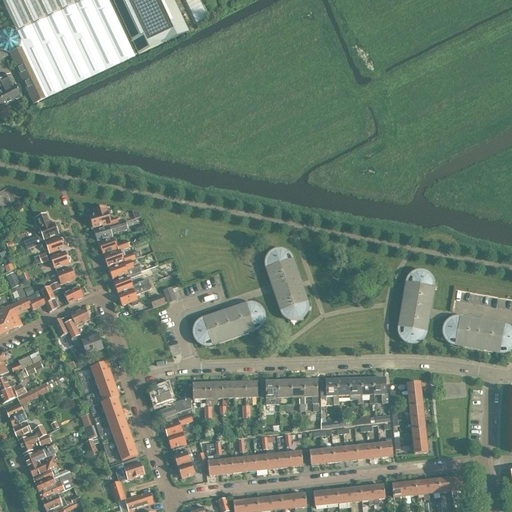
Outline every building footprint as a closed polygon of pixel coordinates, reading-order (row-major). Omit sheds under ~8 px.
[(0,30),(0,49),(8,52),(32,103),(134,55),(133,54),(136,52),(137,54),(161,43),(140,0),(118,0),(113,3),(114,5),(111,6),(110,4),(95,11),(92,4),(63,17),(59,10),(16,31),(16,30),(7,27),(0,30)] [(181,5),(189,25),(200,21),(191,1),(181,5)] [(0,106),(20,95),(14,83),(9,73),(0,77),(0,106)] [(90,213),(86,214),(88,220),(90,220),(92,227),(101,224),(102,227),(117,222),(115,217),(108,219),(104,206),(92,209),(93,214),(90,215),(90,213)] [(35,236),(23,241),(26,249),(35,245),(44,241),(43,239),(58,233),(56,228),(56,227),(56,224),(54,223),(53,222),(49,224),(44,213),(35,216),(39,227),(34,229),(33,231),(35,236)] [(102,227),(93,229),(96,241),(111,236),(110,231),(111,230),(112,232),(122,229),(127,227),(125,220),(119,222),(117,222),(102,227)] [(44,242),(41,243),(43,249),(46,248),(48,253),(63,248),(61,243),(62,241),(61,238),(59,237),(59,236),(44,242)] [(113,237),(96,243),(99,250),(100,249),(102,253),(117,248),(117,250),(121,249),(129,246),(126,239),(115,243),(113,237)] [(103,256),(102,257),(103,260),(105,261),(107,266),(126,259),(127,261),(131,260),(139,257),(137,251),(124,255),(121,249),(117,250),(103,255),(103,256)] [(264,260),(263,263),(264,265),(264,267),(267,266),(272,282),(274,289),(281,310),(279,311),(280,313),(281,315),(283,316),(285,318),(287,319),(289,319),(291,320),(293,320),(296,319),(298,318),(300,317),(301,315),(303,313),(304,311),(305,309),(305,307),(305,305),(304,302),(299,287),(297,281),(290,261),(287,262),(284,255),(286,253),(284,252),(282,251),(280,250),(277,250),(275,250),(273,250),(271,251),(269,253),(267,254),(265,256),(264,258),(264,260)] [(64,251),(49,256),(51,261),(49,262),(52,267),(53,267),(53,268),(69,263),(68,261),(69,259),(68,257),(66,256),(64,251)] [(37,254),(32,256),(33,260),(46,256),(44,252),(37,254)] [(46,256),(33,260),(35,264),(40,262),(47,260),(46,256)] [(123,263),(107,268),(111,279),(126,273),(127,276),(128,275),(140,271),(137,265),(133,266),(131,260),(127,261),(123,263)] [(10,263),(3,265),(6,271),(13,268),(10,263)] [(70,266),(55,272),(59,284),(74,278),(70,266)] [(13,271),(4,275),(10,288),(13,287),(13,286),(19,284),(13,271)] [(406,284),(399,325),(403,325),(402,333),(400,334),(401,336),(402,338),(404,339),(405,341),(408,342),(410,342),(412,343),(414,342),(417,342),(419,341),(421,340),(422,338),(424,336),(425,334),(425,332),(423,331),(425,317),(427,306),(431,286),(433,286),(433,284),(433,282),(433,280),(432,278),(431,276),(429,274),(427,273),(425,272),(423,271),(421,271),(419,271),(417,271),(415,272),(413,273),(411,274),(410,276),(411,277),(410,285),(406,284)] [(25,272),(17,274),(20,281),(27,279),(25,272)] [(127,276),(112,281),(116,293),(127,288),(128,290),(132,288),(132,289),(148,283),(147,279),(145,278),(136,282),(136,283),(131,285),(129,277),(128,275),(127,276)] [(57,282),(49,285),(51,291),(59,287),(57,282)] [(128,291),(117,295),(121,305),(130,302),(131,304),(133,305),(136,303),(137,302),(136,299),(134,294),(149,289),(150,287),(148,283),(132,289),(132,288),(128,290),(128,291)] [(19,284),(13,286),(13,287),(18,297),(16,297),(17,301),(25,298),(19,284)] [(30,285),(23,288),(27,297),(34,293),(30,285)] [(49,285),(39,290),(39,291),(45,303),(49,312),(55,309),(55,308),(58,306),(53,296),(51,291),(49,285)] [(59,287),(51,291),(53,296),(62,292),(67,303),(82,296),(77,285),(65,291),(63,286),(59,287)] [(169,287),(163,289),(167,301),(174,298),(171,292),(170,288),(169,287)] [(27,297),(26,297),(30,306),(32,309),(45,303),(39,291),(34,293),(27,297)] [(161,294),(149,299),(152,307),(164,302),(161,294)] [(0,309),(0,335),(21,325),(21,324),(16,313),(30,306),(26,297),(25,298),(17,301),(0,309)] [(192,329),(192,331),(193,333),(193,335),(194,337),(196,339),(197,341),(199,342),(201,343),(203,343),(204,341),(211,339),(212,342),(251,329),(250,325),(257,323),(259,324),(260,323),(261,321),(262,319),(262,316),(262,314),(262,312),(261,310),(260,308),(259,306),(257,305),(255,304),(253,303),(251,302),(249,302),(247,302),(245,303),(245,305),(202,320),(201,317),(199,318),(197,320),(196,321),(195,323),(193,325),(193,327),(192,329)] [(72,320),(63,323),(67,333),(69,336),(70,339),(79,335),(75,325),(89,319),(84,307),(69,314),(72,320)] [(443,327),(443,330),(443,332),(443,334),(444,336),(446,338),(447,340),(449,338),(456,339),(456,343),(496,350),(497,346),(505,348),(505,350),(507,349),(509,347),(511,346),(511,344),(511,329),(510,327),(508,326),(506,325),(503,324),(503,326),(458,319),(458,316),(456,316),(453,316),(451,317),(449,318),(447,319),(446,321),(444,323),(443,325),(443,327)] [(60,318),(52,322),(52,323),(59,337),(63,335),(66,341),(68,346),(73,344),(71,341),(70,339),(69,336),(67,333),(63,323),(60,318)] [(79,335),(70,339),(71,341),(73,344),(74,346),(80,345),(82,344),(86,354),(101,348),(96,335),(84,340),(81,334),(79,335)] [(18,363),(9,366),(12,372),(20,368),(20,369),(23,368),(23,367),(38,360),(34,352),(28,355),(17,360),(18,363)] [(38,360),(23,367),(23,368),(26,375),(41,368),(38,360)] [(80,360),(73,362),(76,368),(82,366),(80,360)] [(104,362),(90,366),(94,378),(110,373),(106,361),(104,362)] [(110,373),(94,378),(98,390),(114,384),(110,373)] [(0,377),(0,390),(14,385),(14,384),(12,380),(12,379),(7,381),(5,376),(0,377)] [(53,378),(44,382),(47,388),(49,387),(56,383),(53,378)] [(360,378),(348,379),(349,396),(349,399),(356,399),(356,403),(361,403),(361,395),(360,378)] [(372,378),(360,378),(361,395),(368,395),(368,403),(373,403),(373,395),(372,378)] [(384,378),(372,378),(373,395),(380,395),(381,403),(387,403),(386,394),(385,394),(384,378)] [(324,386),(319,386),(319,399),(325,399),(325,397),(332,396),(332,405),(337,404),(337,396),(336,379),(324,379),(324,386)] [(348,379),(336,379),(337,396),(349,396),(348,379)] [(290,380),(277,381),(278,398),(291,398),(290,380)] [(303,380),(290,380),(291,398),(298,398),(298,404),(304,403),(304,397),(303,397),(303,380)] [(316,380),(303,380),(303,397),(304,397),(310,397),(310,403),(311,403),(311,410),(317,410),(317,403),(316,397),(316,380)] [(256,381),(243,382),(244,398),(256,397),(256,386),(256,382),(256,381)] [(277,381),(264,381),(264,389),(264,398),(264,399),(278,398),(277,381)] [(419,381),(405,383),(406,395),(420,393),(419,381)] [(26,392),(16,397),(19,404),(48,390),(47,388),(44,382),(40,385),(26,392)] [(230,382),(217,383),(218,399),(231,398),(230,382)] [(243,382),(230,382),(231,398),(244,398),(243,382)] [(14,385),(0,390),(0,396),(2,403),(16,397),(26,392),(19,383),(14,385)] [(205,383),(192,383),(192,399),(205,399),(205,383)] [(217,383),(205,383),(205,399),(218,399),(217,383)] [(114,384),(98,390),(103,401),(118,395),(114,384)] [(165,386),(150,391),(155,405),(163,402),(165,409),(159,411),(162,417),(164,416),(174,413),(171,403),(165,386)] [(420,393),(406,395),(407,406),(421,405),(420,393)] [(103,401),(100,402),(105,414),(120,408),(116,397),(118,396),(118,395),(103,401)] [(188,408),(174,413),(176,418),(190,413),(190,408),(190,396),(184,398),(188,408)] [(184,398),(171,403),(174,413),(188,408),(184,398)] [(19,404),(5,411),(11,426),(15,425),(26,419),(19,404)] [(421,405),(407,406),(408,418),(423,416),(421,405)] [(120,408),(105,414),(109,425),(125,419),(120,408)] [(86,413),(80,416),(84,427),(90,425),(86,413)] [(177,420),(162,425),(166,436),(181,431),(179,425),(190,420),(190,414),(177,418),(177,420)] [(423,416),(408,418),(410,430),(424,428),(423,416)] [(125,419),(109,425),(113,437),(129,431),(125,419)] [(337,420),(319,422),(319,429),(338,427),(337,420)] [(26,422),(12,428),(15,437),(17,436),(19,439),(34,432),(33,429),(30,430),(26,422)] [(41,425),(33,429),(34,432),(35,433),(38,438),(45,434),(41,425)] [(90,425),(84,427),(88,438),(94,436),(90,425)] [(424,428),(410,430),(411,441),(425,440),(424,428)] [(129,431),(113,437),(117,448),(133,442),(129,431)] [(181,431),(166,436),(170,448),(185,442),(181,431)] [(17,440),(22,453),(33,449),(31,445),(38,442),(39,446),(50,441),(48,434),(37,439),(35,433),(17,440)] [(384,442),(378,443),(380,457),(392,456),(390,441),(390,438),(384,438),(384,442)] [(91,439),(84,441),(89,456),(96,454),(91,439)] [(425,440),(411,441),(412,453),(426,452),(425,440)] [(133,442),(117,448),(121,460),(137,454),(133,442)] [(378,443),(367,444),(368,458),(380,457),(378,443)] [(23,456),(28,467),(52,457),(52,456),(54,455),(49,444),(37,450),(23,456)] [(367,444),(355,445),(356,459),(368,458),(367,444)] [(355,445),(343,447),(345,461),(356,459),(355,445)] [(343,447),(332,448),(333,462),(345,461),(343,447)] [(332,448),(320,449),(322,463),(333,462),(332,448)] [(320,449),(308,450),(309,464),(322,463),(320,449)] [(176,454),(172,455),(176,467),(189,462),(185,450),(176,454)] [(300,451),(288,452),(290,466),(302,465),(300,451)] [(288,452),(276,453),(278,467),(290,466),(288,452)] [(276,453),(265,454),(266,469),(278,467),(276,453)] [(213,460),(206,461),(208,475),(220,474),(218,459),(219,459),(218,454),(215,454),(213,454),(213,460)] [(265,454),(253,456),(255,470),(266,469),(265,454)] [(137,456),(116,463),(118,469),(123,467),(134,464),(139,462),(137,456)] [(253,456),(241,457),(243,471),(255,470),(253,456)] [(52,457),(28,467),(32,477),(46,471),(57,466),(55,461),(54,461),(52,457)] [(241,457),(230,458),(231,472),(243,471),(241,457)] [(219,459),(218,459),(220,474),(231,472),(230,458),(219,459)] [(118,469),(115,471),(118,481),(119,482),(144,474),(140,462),(139,462),(134,464),(123,467),(118,469)] [(189,462),(176,467),(180,478),(193,473),(189,462)] [(55,468),(32,478),(34,484),(58,473),(55,468)] [(51,477),(35,485),(37,493),(37,492),(41,500),(56,493),(57,494),(60,492),(64,490),(63,489),(75,485),(69,473),(52,480),(51,477)] [(461,476),(449,477),(451,491),(451,497),(457,497),(456,491),(463,490),(461,476)] [(443,478),(438,478),(439,493),(445,492),(451,491),(449,477),(443,478)] [(437,479),(426,480),(427,494),(428,498),(433,498),(432,493),(438,493),(439,493),(438,478),(437,479)] [(426,480),(414,481),(415,495),(422,494),(427,494),(426,480)] [(118,481),(108,484),(110,490),(114,502),(125,499),(119,482),(118,481)] [(408,482),(402,482),(404,496),(409,496),(410,496),(415,495),(414,481),(408,482)] [(402,482),(391,483),(391,491),(392,498),(393,500),(400,499),(400,503),(405,502),(405,501),(404,496),(402,482)] [(383,485),(371,486),(372,500),(373,504),(378,503),(377,499),(384,498),(383,492),(383,485)] [(371,486),(359,487),(360,501),(367,500),(368,504),(373,504),(372,500),(371,486)] [(359,487),(347,488),(349,502),(354,502),(360,501),(359,487)] [(347,488),(336,489),(337,504),(343,503),(349,502),(347,488)] [(336,489),(324,491),(326,505),(337,504),(336,489)] [(149,491),(124,499),(128,511),(130,511),(137,510),(136,508),(153,503),(149,491)] [(324,491),(312,492),(314,505),(314,506),(326,505),(324,491)] [(56,493),(41,500),(45,511),(46,511),(62,506),(69,503),(71,503),(71,502),(69,498),(64,500),(60,492),(57,494),(56,493)] [(304,493),(292,494),(293,508),(306,507),(306,505),(304,493)] [(292,494),(280,496),(282,509),(293,508),(292,494)] [(280,496),(268,497),(270,511),(282,509),(280,496)] [(225,497),(217,500),(220,511),(223,511),(229,510),(225,497)] [(268,497),(256,498),(258,511),(270,511),(268,497)] [(256,498),(244,499),(245,511),(256,511),(258,511),(256,498)] [(62,506),(46,511),(63,511),(81,504),(79,499),(71,502),(71,503),(69,503),(62,506)] [(245,511),(244,499),(232,501),(233,511),(245,511)]
